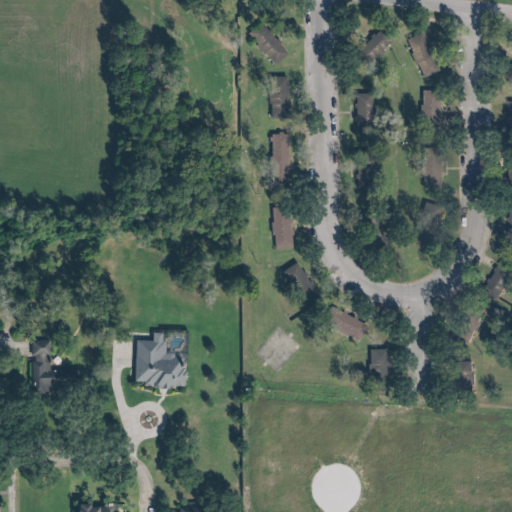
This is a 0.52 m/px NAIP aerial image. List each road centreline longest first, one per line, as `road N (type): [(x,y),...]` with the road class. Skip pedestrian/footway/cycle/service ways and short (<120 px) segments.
road 1 (residential): [(426,289),(381,288),(355,272),(339,247),(315,0)]
road 2 (residential): [(467,8),(474,231),(456,270),(426,289)]
road 3 (residential): [(6,459),(132,462),(142,511)]
